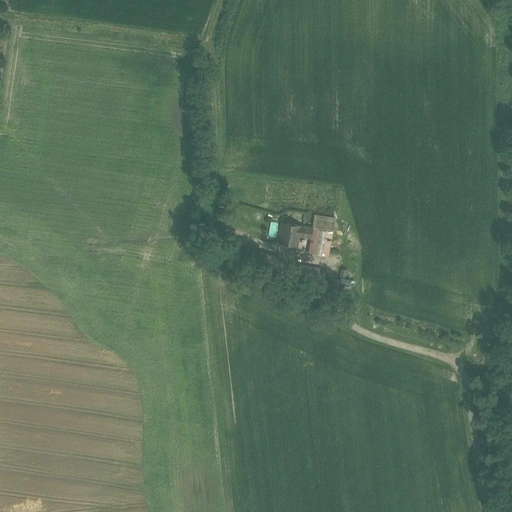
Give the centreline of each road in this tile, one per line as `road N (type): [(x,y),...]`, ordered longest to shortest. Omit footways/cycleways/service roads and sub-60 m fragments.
road 1 (track): [(208,45),(217,129),(200,246),(228,511)]
road 2 (track): [(330,286),(350,322),(448,356),(465,376),(493,511)]
road 3 (track): [(223,0),(208,45),(0,10)]
